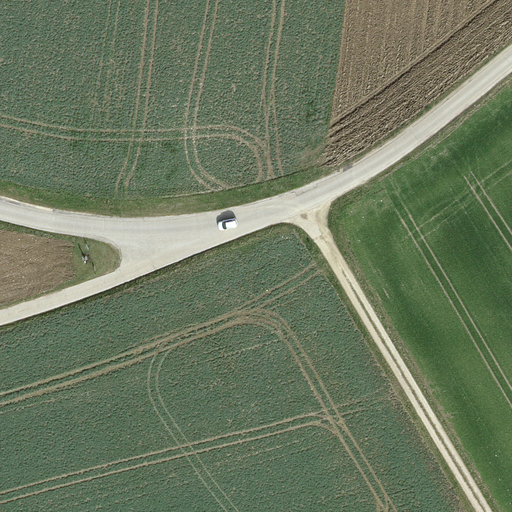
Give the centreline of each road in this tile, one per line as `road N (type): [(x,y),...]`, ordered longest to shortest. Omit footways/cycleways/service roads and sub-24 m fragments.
road 1 (tertiary): [(511,54),(382,159),(300,206),(174,236),(0,209)]
road 2 (track): [(300,206),(484,511)]
road 3 (track): [(0,316),(134,266),(174,236)]
